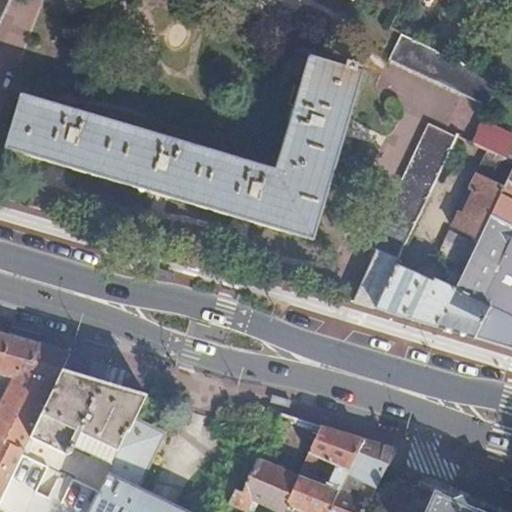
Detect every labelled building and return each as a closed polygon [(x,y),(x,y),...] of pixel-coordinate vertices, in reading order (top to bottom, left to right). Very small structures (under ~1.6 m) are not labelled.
[(0,30),(22,40),(35,8),(14,0),(7,0),(0,18),(0,30)] [(85,3),(84,0),(66,0),(70,10),(85,3)] [(483,73),(401,34),(388,59),(488,107),(500,80),(483,73)] [(275,173),(19,98),(5,150),(311,239),(361,74),(310,58),(275,173)] [(377,252),(353,302),(373,309),(397,260),(455,140),(428,126),(369,248),(377,252)] [(511,169),(511,161),(486,150),(450,227),(478,240),(489,218),(511,169)] [(511,169),(489,218),(511,228),(511,169)] [(461,277),(437,328),(511,349),(511,228),(489,218),(478,240),(477,245),(465,268),(461,277)] [(437,255),(465,268),(477,245),(448,232),(437,255)] [(397,260),(373,309),(388,313),(437,328),(461,277),(450,272),(444,286),(396,272),(401,261),(397,260)] [(24,340),(0,332),(0,373),(13,377),(24,340)] [(37,344),(24,340),(13,377),(0,403),(0,500),(30,439),(62,371),(71,353),(37,344)] [(144,396),(62,371),(30,439),(65,456),(74,455),(78,447),(111,463),(127,430),(128,431),(134,419),(144,396)] [(161,433),(134,419),(128,431),(127,430),(111,463),(95,494),(86,511),(183,511),(173,507),(134,488),(161,433)] [(299,480),(290,502),(309,511),(327,511),(363,441),(322,428),(299,480)] [(394,450),(363,441),(327,511),(362,511),(385,468),(394,450)] [(299,480),(258,460),(242,493),(237,491),(232,502),(250,511),(256,501),(278,511),(284,511),(289,502),(290,502),(299,480)] [(43,467),(35,493),(48,497),(57,471),(43,467)] [(482,511),(434,490),(424,511),(482,511)]
